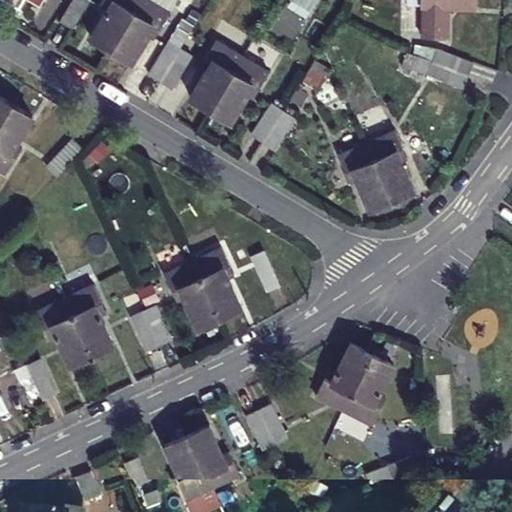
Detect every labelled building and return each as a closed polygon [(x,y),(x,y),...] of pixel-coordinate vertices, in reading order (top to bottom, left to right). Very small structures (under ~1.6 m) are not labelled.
[(87,0),(69,0),(57,22),(69,30),(87,0)] [(111,47),(138,0),(109,0),(111,1),(91,36),(111,47)] [(149,0),(138,0),(111,47),(131,59),(152,25),(159,29),(170,12),(149,0)] [(474,0),(422,0),(422,39),(448,39),(448,9),(474,9),(474,0)] [(211,107),(243,55),(217,39),(205,56),(212,61),(191,95),(211,107)] [(159,83),(179,49),(168,42),(147,76),(159,83)] [(190,56),(179,49),(159,83),(169,90),(190,56)] [(436,61),(471,74),(475,62),(440,49),(436,61)] [(243,55),(211,107),(229,119),(251,84),(258,88),(269,71),(243,55)] [(471,74),(436,61),(430,76),(466,89),(471,74)] [(0,120),(11,103),(0,96),(0,120)] [(11,103),(0,120),(0,171),(5,175),(17,157),(10,153),(32,115),(11,103)] [(262,143),(282,110),(269,103),(249,135),(262,143)] [(293,117),(282,110),(262,143),(273,149),(293,117)] [(367,142),(390,197),(413,186),(397,150),(402,148),(394,130),(367,142)] [(390,197),(367,142),(337,156),(345,173),(352,171),(369,207),(390,197)] [(193,262),(219,318),(239,308),(221,271),(230,266),(221,249),(193,262)] [(263,253),(250,259),(265,293),(279,287),(263,253)] [(219,318),(193,262),(162,276),(171,295),(178,291),(196,330),(219,318)] [(65,299),(92,355),(112,345),(96,308),(102,305),(92,286),(65,299)] [(92,355),(65,299),(35,312),(44,333),(52,329),(70,365),(92,355)] [(155,306),(143,312),(159,347),(172,342),(155,306)] [(159,347),(143,312),(130,318),(146,353),(159,347)] [(343,412),(372,353),(350,343),(331,384),(323,380),(315,397),(343,412)] [(372,353),(343,412),(374,426),(382,408),(373,404),(392,363),(372,353)] [(24,365),(29,376),(40,400),(52,394),(35,360),(24,365)] [(16,382),(29,376),(24,365),(11,371),(16,382)] [(266,404),(254,411),(273,444),(285,438),(266,404)] [(261,451),(273,444),(254,411),(242,417),(261,451)] [(186,435),(213,494),(240,482),(231,463),(225,465),(207,425),(186,435)] [(213,494),(186,435),(165,444),(183,486),(174,490),(182,509),(213,494)] [(151,484),(138,457),(124,465),(137,491),(151,484)] [(395,481),(420,471),(414,458),(389,468),(395,481)] [(89,473),(71,479),(81,505),(99,499),(89,473)] [(155,496),(144,501),(149,511),(160,507),(155,496)]
